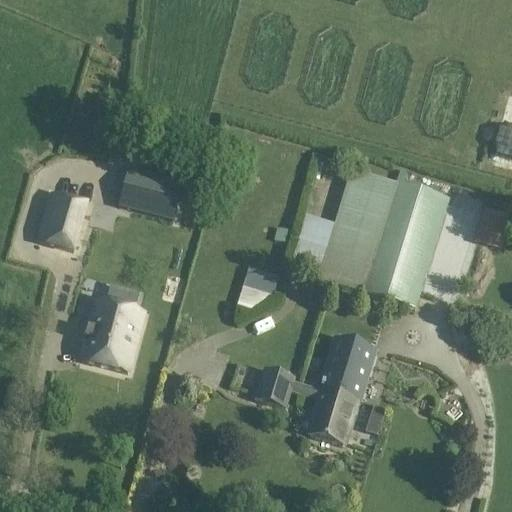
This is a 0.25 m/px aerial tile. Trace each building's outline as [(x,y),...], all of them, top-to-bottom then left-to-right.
[(129,171),(119,210),(172,225),(178,203),(182,185),(142,174),(129,171)] [(353,174),(321,282),(324,283),(364,295),(396,186),(353,174)] [(396,186),(364,295),(419,311),(451,204),(396,186)] [(52,198),(39,245),(73,255),(86,208),(52,198)] [(486,214),(478,244),(500,250),(508,220),(486,214)] [(290,230),(278,227),(275,240),(286,243),(290,230)] [(269,276),(249,270),(238,306),(253,311),(273,297),(264,294),(269,276)] [(81,363),(129,377),(144,318),(97,306),(81,363)] [(335,341),(319,392),(362,405),(377,354),(335,341)] [(362,405),(319,392),(318,392),(294,386),(295,383),(265,374),(255,405),(285,414),(291,397),(318,405),(316,411),(319,411),(310,441),(344,452),(358,406),(363,408),(364,405),(362,405)] [(458,439),(468,432),(461,422),(451,429),(458,439)]
